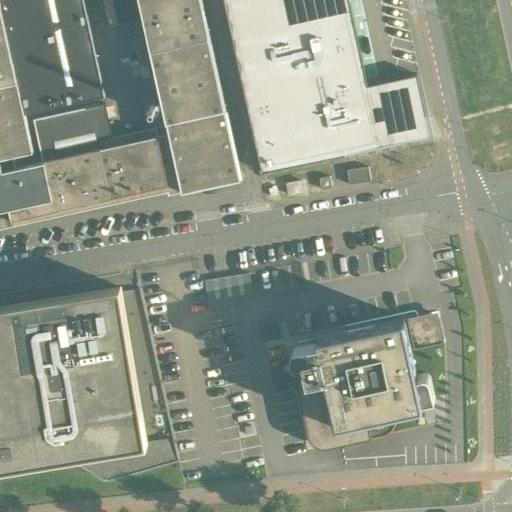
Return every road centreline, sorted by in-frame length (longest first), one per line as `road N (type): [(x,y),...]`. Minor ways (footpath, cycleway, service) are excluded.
road 1 (unclassified): [(475,196),(0,270)]
road 2 (unclassified): [(428,0),(475,196)]
